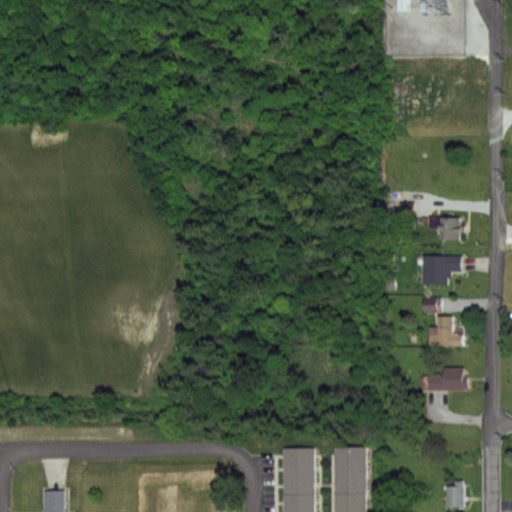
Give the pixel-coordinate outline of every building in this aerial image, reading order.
[(432,206),(461,207),(461,238),(440,237),(440,228),(431,228),(432,206)] [(396,208),(414,209),(413,236),(395,235),(396,208)] [(423,253),(461,254),(461,270),(448,270),(448,282),(423,282),(423,253)] [(438,312),(438,298),(420,298),(420,312),(438,312)] [(438,316),(452,316),(452,331),(464,332),(463,345),(429,344),(429,333),(438,333),(438,316)] [(431,372),(462,371),(463,388),(432,389),(431,372)] [(338,511),(367,511),(367,446),(335,447),(338,511)] [(285,511),(285,448),(315,447),(317,511),(285,511)] [(447,485),(464,486),(461,509),(447,508),(447,485)] [(47,511),(47,490),(65,490),(65,511),(47,511)]
